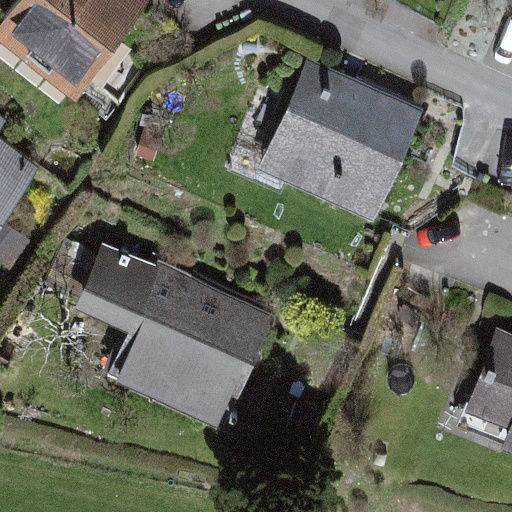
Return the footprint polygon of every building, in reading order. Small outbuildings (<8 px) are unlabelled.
[(87,78),(144,0),(12,0),(2,15),(87,78)] [(426,117),(316,74),(277,172),(387,216),(426,117)] [(56,169),(0,128),(0,234),(6,239),(56,169)] [(278,328),(112,263),(91,316),(144,337),(126,382),(238,427),(278,328)] [(511,353),(480,434),(511,447),(511,353)]
